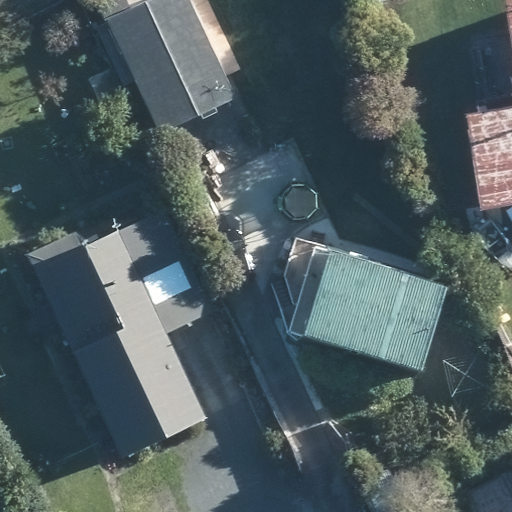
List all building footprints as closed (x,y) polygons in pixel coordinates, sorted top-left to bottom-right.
[(157,0),(105,25),(158,137),(235,101),(188,0),(157,0)] [(511,113),(475,121),(492,216),(503,214),(511,212),(511,113)] [(391,230),(370,177),(336,191),(357,243),(391,230)] [(166,335),(214,313),(165,211),(80,251),(72,234),(23,257),(121,462),(207,422),(166,335)] [(291,338),(418,376),(446,283),(319,245),(291,338)] [(511,511),(511,472),(472,493),(481,511),(511,511)]
